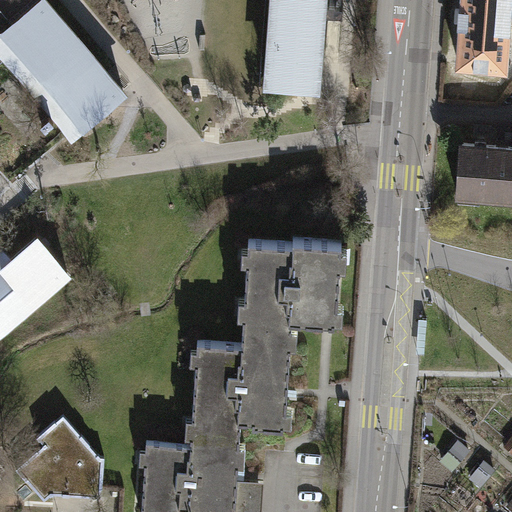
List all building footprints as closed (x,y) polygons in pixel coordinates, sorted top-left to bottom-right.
[(38,0),(7,27),(0,33),(0,48),(5,55),(71,133),(71,134),(72,136),(124,92),(122,90),(121,91),(43,0),(38,0)] [(314,87),(321,0),(276,0),(270,84),(314,87)] [(457,0),(453,62),(506,66),(510,0),(457,0)] [(511,138),(456,135),(453,189),(511,193),(511,138)] [(238,511),(240,481),(241,460),(247,460),(248,443),(241,442),(242,414),(259,415),(258,420),(288,422),(288,418),(296,418),(296,406),(289,406),(292,339),(300,340),(301,324),(293,323),(294,312),(349,315),(350,295),(342,295),(344,257),(352,257),(353,242),(345,241),(345,234),(300,232),(300,238),(254,235),(254,242),(247,242),(247,258),(253,258),(251,296),(245,296),(244,310),(249,311),(247,341),(203,339),(203,348),(196,347),(196,361),(203,362),(200,417),(191,416),(190,434),(196,435),(195,445),(152,443),(152,451),(144,451),(143,464),(149,465),(146,511),(238,511)] [(0,326),(65,271),(66,272),(68,270),(37,234),(36,236),(36,237),(12,257),(0,245),(0,326)] [(82,434),(64,414),(56,421),(56,420),(38,436),(40,439),(41,438),(45,443),(44,444),(44,445),(38,450),(38,449),(17,468),(27,479),(28,479),(45,499),(51,494),(51,495),(52,494),(54,494),(54,493),(63,494),(70,495),(71,481),(79,482),(78,486),(103,487),(105,456),(101,455),(99,453),(98,453),(90,444),(91,443),(82,434)] [(457,438),(441,459),(454,470),(471,449),(457,438)] [(484,459),(467,479),(480,490),(497,470),(484,459)] [(262,511),(264,482),(240,481),(238,511),(262,511)]
